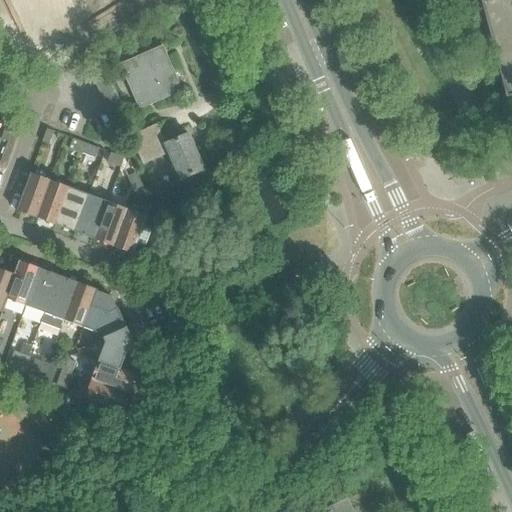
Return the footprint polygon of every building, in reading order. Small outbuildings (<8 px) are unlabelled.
[(12,0),(19,14),(48,0),(12,0)] [(61,0),(48,0),(19,14),(28,32),(67,14),(61,0)] [(101,0),(109,18),(146,0),(101,0)] [(511,0),(483,0),(484,1),(482,1),(482,4),(485,4),(490,24),(488,25),(488,27),(490,27),(496,47),(494,48),(494,50),(496,49),(502,70),(499,71),(500,73),(502,72),(507,93),(511,91),(511,0)] [(67,14),(28,32),(36,51),(76,32),(67,14)] [(179,90),(165,58),(154,63),(150,54),(123,66),(141,108),(179,90)] [(123,106),(107,72),(93,79),(109,113),(123,106)] [(204,170),(188,134),(165,144),(157,124),(130,137),(143,165),(169,153),(182,180),(204,170)] [(8,142),(13,129),(6,126),(1,139),(8,142)] [(49,145),(53,132),(47,129),(42,142),(49,145)] [(82,154),(86,144),(72,139),(69,149),(82,154)] [(95,158),(99,149),(86,144),(82,154),(95,158)] [(120,168),(124,158),(111,153),(107,163),(120,168)] [(37,219),(51,181),(30,173),(16,211),(37,219)] [(143,187),(137,174),(128,179),(134,191),(143,187)] [(55,226),(69,188),(51,181),(37,219),(55,226)] [(75,233),(89,196),(69,188),(55,226),(75,233)] [(148,199),(143,190),(134,194),(138,203),(148,199)] [(94,240),(108,203),(89,196),(75,233),(94,240)] [(113,247),(127,210),(108,203),(94,240),(113,247)] [(137,243),(143,228),(147,217),(127,210),(113,247),(133,255),(137,243)] [(25,307),(39,269),(19,261),(14,275),(15,275),(5,300),(7,300),(25,307)] [(5,300),(15,275),(14,275),(0,269),(0,312),(2,313),(7,300),(5,300)] [(44,314),(60,277),(39,269),(25,307),(44,314)] [(63,321),(78,283),(60,277),(44,314),(41,323),(60,330),(63,321)] [(92,306),(97,290),(78,283),(63,321),(83,329),(92,306)] [(127,328),(118,309),(109,313),(92,306),(83,329),(101,336),(103,339),(127,328)] [(127,351),(135,348),(127,328),(103,339),(105,343),(98,361),(120,369),(127,351)] [(24,374),(30,358),(14,352),(8,368),(24,374)] [(72,374),(75,363),(66,359),(62,370),(72,374)] [(41,380),(47,365),(35,360),(29,375),(41,380)] [(129,395),(136,375),(120,369),(98,361),(91,381),(129,395)] [(51,384),(57,368),(47,365),(41,380),(51,384)] [(66,389),(72,374),(62,370),(56,385),(66,389)] [(121,415),(129,395),(91,381),(83,401),(121,415)] [(351,511),(346,500),(319,511),(351,511)]
